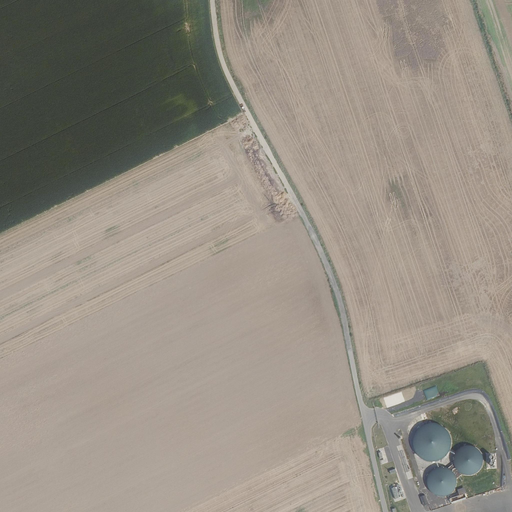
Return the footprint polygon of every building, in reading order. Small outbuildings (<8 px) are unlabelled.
[(436,386),(423,391),(426,400),(439,395),(436,386)] [(449,450),(451,444),(450,438),(448,433),(445,429),(441,426),(436,425),(431,424),(427,425),(422,427),(418,430),(416,434),(414,439),(414,445),(416,451),(419,455),(424,459),(430,461),(436,460),(441,458),(446,455),(449,450)] [(483,460),(483,455),(481,451),(477,447),(473,445),(468,444),(463,445),(459,448),(455,451),(454,456),(453,461),(455,466),(457,470),(461,473),(466,474),(471,474),(476,473),(480,469),(482,465),(483,460)] [(406,463),(403,464),(408,479),(412,478),(406,463)] [(456,483),(456,478),(454,473),(450,469),(446,467),(441,466),(436,467),(432,470),(428,474),(426,478),(426,483),(427,488),(430,492),(434,495),(439,496),(444,496),(449,495),(452,492),(455,487),(456,483)] [(449,498),(450,501),(467,496),(464,487),(457,489),(459,495),(449,498)] [(425,495),(420,496),(423,506),(428,504),(425,495)]
